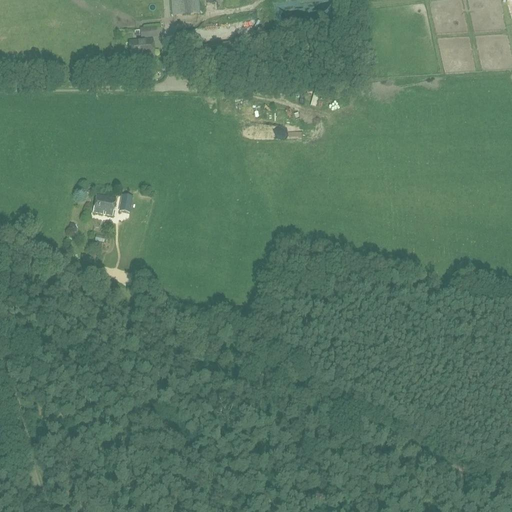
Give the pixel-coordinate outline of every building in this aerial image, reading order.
[(171,0),(173,16),(199,14),(197,0),(171,0)] [(152,40),(129,43),(131,60),(154,57),(152,40)] [(237,41),(188,48),(191,72),(211,69),(232,66),(231,59),(239,58),(237,41)] [(288,104),(285,108),(295,115),(298,110),(288,104)] [(115,199),(96,195),(92,213),(112,216),(115,199)] [(122,195),(119,212),(129,213),(132,197),(122,195)]
